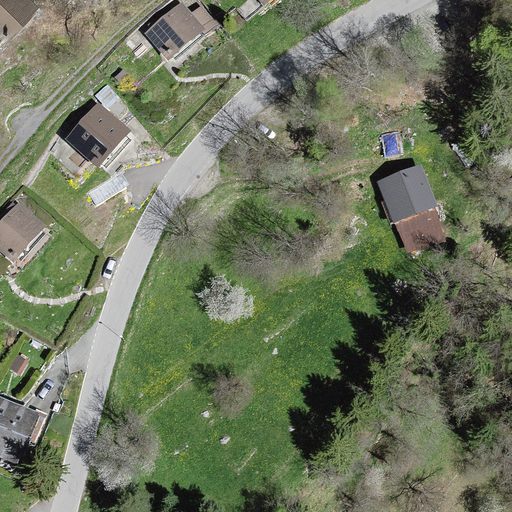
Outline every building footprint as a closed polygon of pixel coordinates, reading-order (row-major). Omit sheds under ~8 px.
[(37,7),(29,0),(0,0),(0,31),(3,28),(10,35),(37,7)] [(181,5),(148,33),(167,56),(201,27),(204,31),(214,22),(202,8),(192,17),(181,5)] [(120,66),(111,76),(119,83),(128,73),(120,66)] [(108,85),(96,96),(108,108),(120,98),(108,85)] [(99,104),(69,138),(98,164),(128,130),(99,104)] [(436,205),(423,168),(382,183),(395,220),(399,219),(409,249),(444,236),(434,206),(436,205)] [(119,173),(88,192),(97,206),(128,186),(119,173)] [(44,225),(20,203),(17,207),(14,204),(0,218),(0,247),(12,259),(44,225)] [(19,353),(10,368),(22,375),(30,359),(19,353)] [(37,413),(0,398),(0,454),(17,462),(37,413)]
